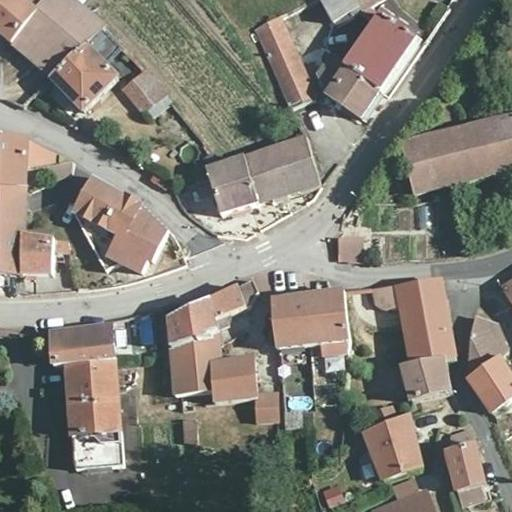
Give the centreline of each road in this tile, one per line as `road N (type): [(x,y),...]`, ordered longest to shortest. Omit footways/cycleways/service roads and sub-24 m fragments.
road 1 (tertiary): [(306,243),(479,0)]
road 2 (residential): [(0,114),(105,164),(172,213),(221,273)]
road 3 (tertiary): [(0,315),(129,301),(221,273)]
road 4 (residential): [(472,269),(470,378),(488,438),(511,480)]
road 5 (residential): [(306,243),(322,277),(472,269)]
